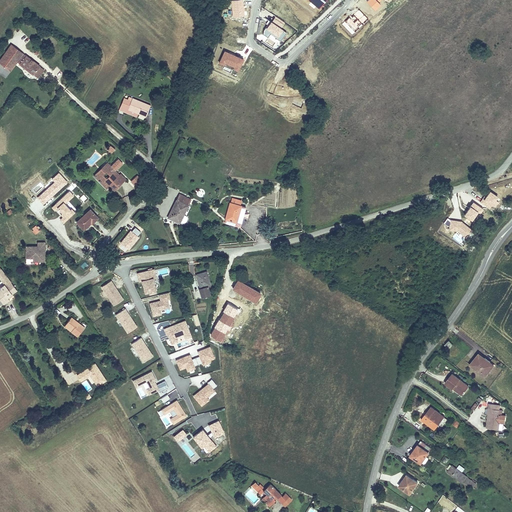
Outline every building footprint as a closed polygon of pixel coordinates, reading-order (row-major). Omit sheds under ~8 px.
[(76,48),(61,38),(53,49),(54,50),(53,53),(66,62),(76,48)] [(41,65),(27,55),(25,55),(11,43),(0,58),(0,62),(12,71),(18,63),(37,78),(39,74),(41,76),(45,70),(41,67),(41,65)] [(12,71),(0,62),(0,73),(6,78),(12,71)] [(121,94),(116,110),(123,112),(124,107),(134,110),(144,113),(148,103),(121,94)] [(124,107),(123,112),(133,115),(134,110),(124,107)] [(109,190),(112,187),(110,185),(114,182),(119,187),(127,178),(121,172),(120,173),(112,165),(111,166),(107,161),(102,166),(106,171),(111,175),(107,179),(103,175),(98,179),(109,190)] [(93,175),(98,179),(103,175),(106,171),(102,166),(93,175)] [(43,193),(38,198),(42,203),(51,195),(51,196),(67,182),(59,173),(52,179),(55,181),(42,192),(43,193)] [(137,174),(130,181),(135,185),(141,178),(137,174)] [(114,182),(110,185),(112,187),(115,190),(119,187),(114,182)] [(65,216),(68,220),(75,213),(72,209),(71,210),(65,203),(73,195),(69,191),(55,204),(58,208),(57,209),(62,214),(64,216),(65,216)] [(159,206),(165,195),(157,191),(152,202),(159,206)] [(175,199),(164,225),(176,230),(177,229),(181,220),(188,205),(175,199)] [(228,203),(221,229),(236,233),(242,213),(237,211),(238,206),(228,203)] [(75,220),(83,228),(89,222),(91,224),(98,217),(89,207),(75,220)] [(36,233),(40,230),(36,225),(32,228),(36,233)] [(130,230),(120,242),(128,249),(138,237),(137,235),(140,231),(135,227),(131,231),(130,230)] [(36,246),(24,245),(23,259),(32,260),(32,263),(44,264),(45,243),(36,242),(36,246)] [(196,288),(199,297),(210,293),(207,285),(210,284),(204,268),(192,272),(198,287),(196,288)] [(155,291),(152,278),(155,277),(153,269),(137,274),(139,282),(141,281),(142,281),(143,284),(145,292),(149,291),(149,293),(155,291)] [(123,299),(111,281),(102,287),(114,305),(123,299)] [(0,306),(0,307),(8,300),(6,298),(4,296),(8,293),(12,290),(7,283),(3,287),(1,285),(0,285),(0,306)] [(231,286),(228,296),(250,305),(254,294),(231,286)] [(161,309),(170,307),(168,299),(170,298),(169,292),(159,294),(161,300),(150,303),(154,315),(162,313),(161,309)] [(138,327),(126,308),(115,314),(128,334),(138,327)] [(69,316),(62,326),(77,336),(83,326),(69,316)] [(186,320),(163,328),(166,336),(168,335),(171,344),(179,342),(177,338),(184,335),(186,339),(192,336),(186,320)] [(223,326),(210,323),(207,337),(220,340),(223,326)] [(154,356),(142,337),(131,343),(143,362),(154,356)] [(211,346),(197,350),(203,365),(211,362),(211,360),(215,358),(211,346)] [(489,363),(493,358),(486,352),(482,358),(489,363)] [(196,369),(190,354),(176,359),(180,370),(186,368),(187,372),(196,369)] [(482,358),(477,354),(469,366),(483,376),(491,366),(489,363),(482,358)] [(157,379),(152,371),(132,380),(138,390),(143,387),(147,396),(159,390),(160,391),(168,388),(166,380),(157,384),(156,380),(157,379)] [(454,388),(463,395),(468,387),(450,374),(443,384),(452,390),(454,388)] [(217,385),(212,379),(208,382),(209,383),(192,395),(201,406),(210,400),(208,397),(216,391),(214,388),(217,385)] [(454,388),(452,390),(461,397),(463,395),(454,388)] [(177,400),(162,409),(165,415),(174,409),(177,414),(170,418),(173,424),(187,416),(177,400)] [(443,416),(432,408),(423,420),(434,428),(443,416)] [(497,408),(487,408),(487,412),(489,413),(488,428),(499,428),(499,414),(497,413),(497,408)] [(224,430),(219,418),(209,422),(212,428),(208,432),(203,427),(194,434),(198,439),(201,437),(205,442),(204,443),(210,449),(217,443),(210,435),(214,432),(214,434),(224,430)] [(178,439),(187,432),(183,428),(174,435),(178,439)] [(410,458),(420,465),(430,452),(421,445),(410,458)] [(451,468),(447,473),(470,491),(474,486),(451,468)] [(400,488),(409,495),(417,485),(408,478),(400,488)] [(264,489),(263,489),(255,480),(251,484),(260,493),(264,489)] [(282,494),(270,482),(263,489),(264,489),(266,492),(264,494),(268,498),(265,501),(269,505),(276,498),(281,503),(285,498),(290,503),(293,500),(284,492),(282,494)] [(285,498),(281,503),(285,507),(290,503),(285,498)]
